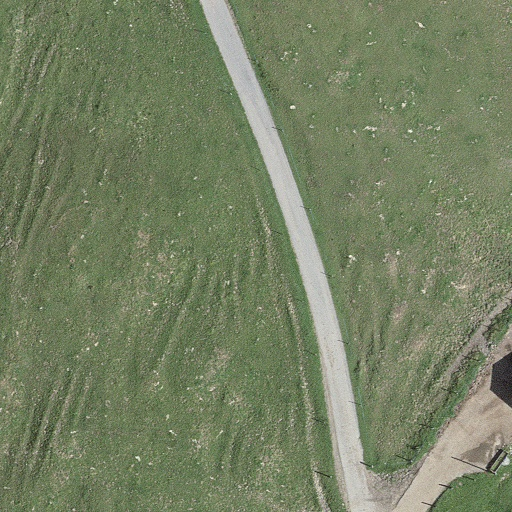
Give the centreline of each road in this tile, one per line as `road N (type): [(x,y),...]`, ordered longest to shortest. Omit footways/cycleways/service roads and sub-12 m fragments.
road 1 (track): [(215,0),(363,511)]
road 2 (track): [(406,511),(511,358)]
